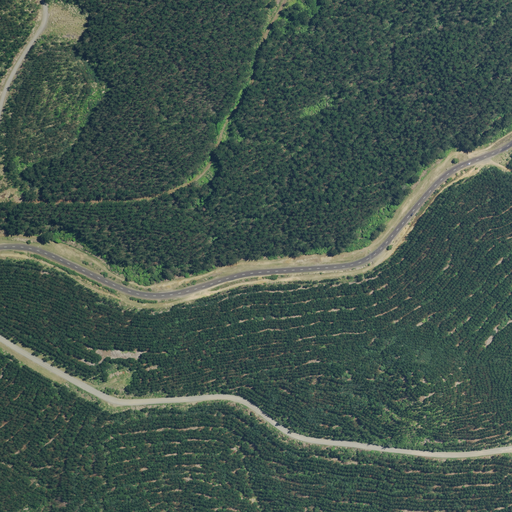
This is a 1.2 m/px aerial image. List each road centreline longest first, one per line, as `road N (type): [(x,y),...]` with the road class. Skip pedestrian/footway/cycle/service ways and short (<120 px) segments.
road 1 (tertiary): [(0,247),(33,249),(153,295),(261,271),(357,263),(382,247),(441,179),(511,143)]
road 2 (unclassified): [(511,450),(471,455),(309,439),(227,397),(108,397),(0,341)]
